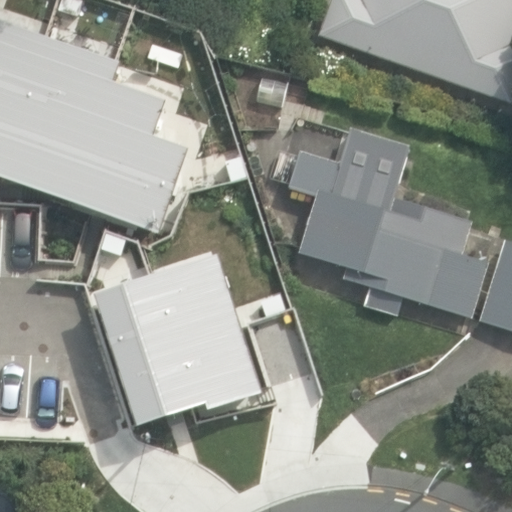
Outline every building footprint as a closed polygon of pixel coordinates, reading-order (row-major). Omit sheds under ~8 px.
[(511,0),(335,0),(323,36),(511,104),(511,0)] [(13,184),(47,190),(56,139),(22,134),(13,184)] [(119,287),(201,300),(218,186),(156,177),(161,148),(67,134),(62,165),(84,168),(74,234),(115,241),(112,262),(123,264),(119,287)] [(413,301),(475,321),(493,264),(448,249),(454,231),(393,212),(408,164),(369,152),(364,170),(303,151),(290,191),(318,200),(300,254),(349,270),(346,281),(370,289),(367,297),(409,311),(413,301)] [(482,323),(511,332),(511,246),(505,245),(482,323)] [(231,335),(255,406),(293,393),(269,322),(231,335)]
